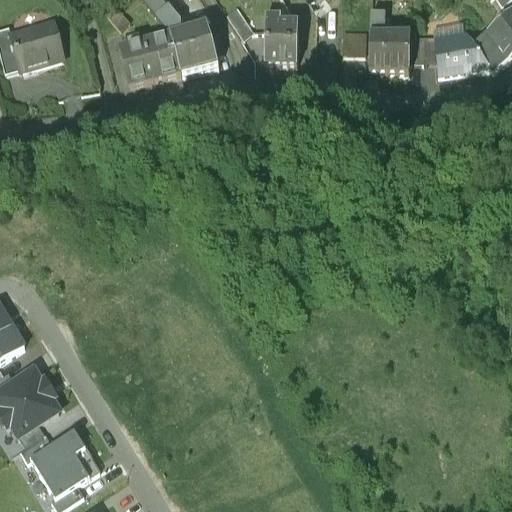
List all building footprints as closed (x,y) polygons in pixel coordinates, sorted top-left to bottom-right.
[(146,0),(158,15),(169,6),(163,0),(146,0)] [(366,0),(350,0),(350,15),(366,15),(366,0)] [(236,3),(226,10),(242,35),(252,28),(236,3)] [(511,47),(511,3),(486,24),(506,52),(511,47)] [(383,5),(370,4),(368,61),(408,63),(408,51),(409,27),(410,18),(383,16),(383,5)] [(171,35),(181,72),(217,63),(207,23),(181,29),(181,21),(169,6),(158,15),(170,30),(171,35)] [(107,15),(120,30),(129,22),(116,7),(107,15)] [(289,12),(265,12),(265,57),(296,58),(298,20),(294,20),(289,12)] [(343,22),(342,45),(365,46),(365,23),(343,22)] [(467,26),(434,28),(437,64),(490,59),(492,62),(506,52),(486,24),(473,34),(467,26)] [(12,37),(10,37),(20,72),(63,60),(54,26),(12,37)] [(423,27),(409,27),(408,51),(422,52),(423,27)] [(10,37),(12,37),(10,29),(0,32),(0,55),(5,76),(20,72),(10,37)] [(171,35),(121,47),(129,83),(181,72),(171,35)] [(0,340),(11,333),(0,315),(0,340)] [(11,333),(0,340),(0,368),(25,353),(12,333),(11,333)] [(41,388),(34,376),(14,388),(0,397),(0,412),(0,413),(0,420),(8,433),(11,430),(18,442),(39,430),(59,417),(52,405),(55,403),(45,386),(41,388)] [(0,397),(14,388),(8,378),(4,381),(0,382),(0,397)] [(45,440),(39,430),(18,442),(25,452),(45,440)] [(30,463),(31,464),(55,502),(56,504),(77,490),(100,477),(74,436),(52,449),(30,463)] [(45,440),(25,452),(20,455),(27,467),(31,464),(30,463),(52,449),(46,439),(45,440)] [(56,504),(55,502),(51,505),(55,511),(65,511),(84,500),(77,490),(56,504)]
